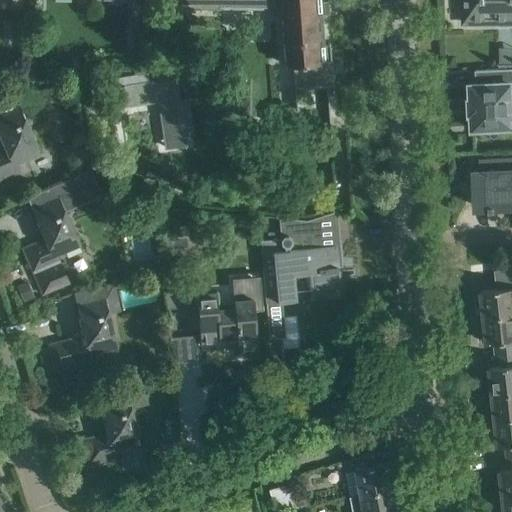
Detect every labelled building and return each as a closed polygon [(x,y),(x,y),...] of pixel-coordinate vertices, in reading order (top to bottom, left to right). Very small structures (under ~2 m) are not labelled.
[(332,96),(333,96),(329,42),(328,42),(328,45),(324,45),(322,15),(329,14),(328,1),(321,1),(320,0),(172,0),(172,7),(169,7),(169,8),(219,9),(219,6),(281,7),(285,65),(293,64),(296,110),(297,110),(295,88),(326,85),(330,142),(332,142),(328,93),(332,93),(332,96)] [(511,0),(463,0),(464,22),(511,21),(511,0)] [(511,83),(511,67),(505,68),(499,68),(476,69),(476,83),(470,84),(471,99),(469,99),(470,113),(472,113),(472,128),(472,129),(511,126),(511,105),(511,84),(511,83)] [(180,79),(119,85),(121,109),(159,105),(163,147),(189,144),(187,122),(180,123),(179,110),(184,109),(180,79)] [(14,93),(0,93),(0,134),(5,147),(0,149),(0,181),(21,172),(17,163),(40,153),(14,93)] [(511,157),(480,159),(480,171),(474,171),(476,206),(489,206),(489,210),(495,209),(495,205),(511,204),(511,157)] [(45,238),(22,248),(42,294),(61,286),(69,282),(58,255),(79,246),(64,211),(100,196),(102,195),(92,172),(89,173),(54,188),(28,199),(32,210),(45,238)] [(278,217),(278,218),(280,229),(282,229),(283,232),(280,236),(280,239),(260,241),(265,300),(277,298),(277,302),(295,300),(292,275),(308,273),(311,299),(340,296),(337,266),(334,267),(333,259),(337,258),(335,245),(319,246),(316,221),(278,217)] [(481,290),(484,315),(511,313),(511,267),(494,269),(496,288),(481,290)] [(114,284),(74,294),(83,335),(48,343),(55,372),(95,363),(93,353),(116,348),(106,302),(117,300),(114,284)] [(178,289),(165,290),(166,302),(167,309),(179,308),(178,289)] [(197,293),(196,293),(196,300),(200,349),(220,347),(219,339),(236,337),(238,355),(257,354),(253,298),(233,300),(233,308),(217,310),(215,292),(197,293)] [(511,313),(484,315),(487,343),(494,342),(495,354),(511,352),(511,313)] [(189,362),(186,336),(170,337),(172,363),(189,362)] [(489,367),(492,392),(511,390),(511,352),(495,354),(496,366),(489,367)] [(106,433),(83,439),(89,467),(118,460),(116,450),(139,444),(131,408),(148,405),(143,380),(126,384),(128,396),(99,402),(106,433)] [(511,417),(511,390),(492,392),(495,419),(511,417)] [(506,456),(511,455),(511,417),(495,419),(498,445),(505,445),(506,456)] [(348,497),(360,494),(396,486),(390,460),(384,462),(381,449),(357,455),(341,460),(348,497)] [(500,469),(503,495),(511,493),(511,455),(506,456),(507,468),(500,469)] [(303,506),(295,481),(281,486),(289,510),(303,506)] [(277,511),(283,511),(289,510),(281,486),(270,490),(277,511)] [(396,486),(360,494),(363,511),(399,511),(400,511),(396,486)] [(511,511),(511,493),(503,495),(504,511),(511,511)]
